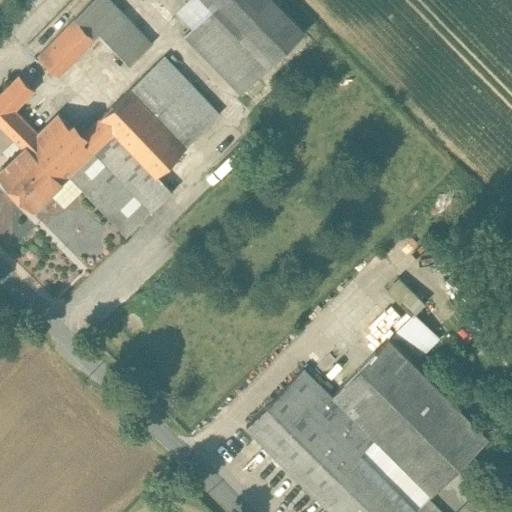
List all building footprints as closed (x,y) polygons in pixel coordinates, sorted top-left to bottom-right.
[(152,43),(111,0),(92,0),(79,13),(99,34),(129,65),(152,43)] [(204,0),(182,0),(174,7),(193,27),(213,8),(204,0)] [(305,31),(274,0),(204,0),(213,8),(193,27),(185,34),(242,92),(305,31)] [(79,13),(37,56),(57,75),(99,34),(79,13)] [(317,43),(305,31),(242,92),(257,106),(300,64),(297,61),(317,43)] [(164,55),(81,136),(58,113),(38,133),(75,169),(69,175),(126,235),(173,191),(157,174),(220,113),(164,55)] [(19,74),(0,93),(0,124),(15,109),(34,89),(19,74)] [(15,109),(0,124),(23,147),(38,133),(15,109)] [(75,169),(38,133),(23,147),(0,169),(0,177),(32,211),(69,175),(75,169)] [(488,437),(389,338),(332,395),(375,438),(431,494),(488,437)] [(332,395),(304,367),(246,425),(317,496),(375,438),(332,395)] [(375,438),(317,496),(333,511),(413,511),(428,498),(431,494),(431,495),(432,494),(431,494),(375,438)] [(485,511),(490,507),(476,495),(458,511),(485,511)] [(441,511),(442,511),(428,498),(413,511),(441,511)]
